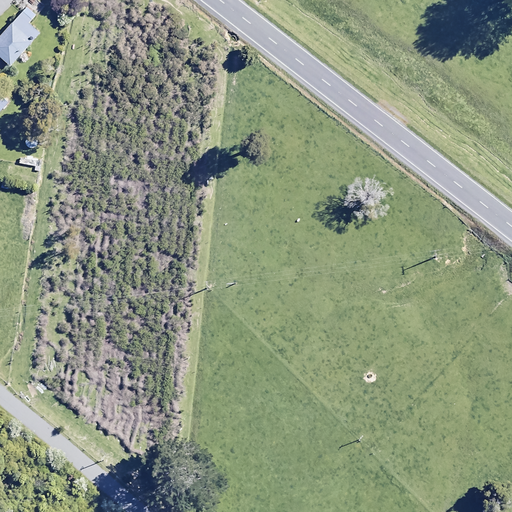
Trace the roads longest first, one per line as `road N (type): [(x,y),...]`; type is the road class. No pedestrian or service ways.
road 1 (trunk): [(216,0),(511,229)]
road 2 (unclassified): [(0,393),(140,511)]
